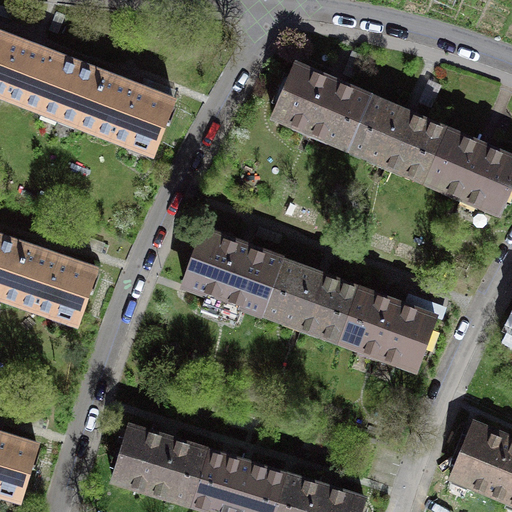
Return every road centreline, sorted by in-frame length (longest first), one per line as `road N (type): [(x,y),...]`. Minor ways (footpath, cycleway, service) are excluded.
road 1 (residential): [(278,1),(156,223),(55,511)]
road 2 (residential): [(511,252),(425,435),(398,511)]
road 3 (residential): [(511,58),(418,27),(278,1)]
